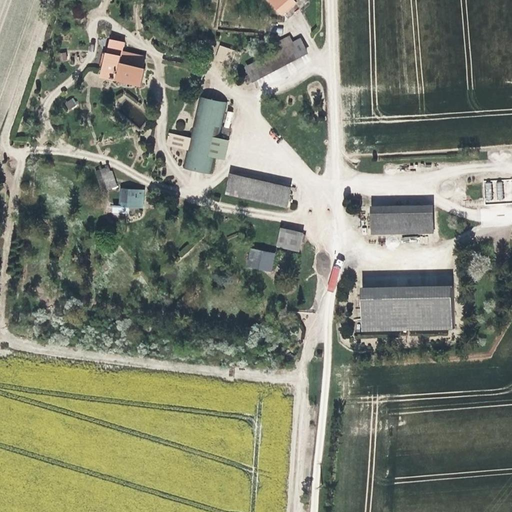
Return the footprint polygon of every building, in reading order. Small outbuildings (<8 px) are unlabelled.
[(147,90),(154,64),(134,61),(136,44),(120,41),(110,80),(147,90)] [(264,79),(316,52),(310,41),(259,68),(264,79)] [(249,68),(254,53),(234,45),(228,60),(249,68)] [(68,110),(77,106),(74,99),(65,103),(68,110)] [(141,125),(148,116),(127,101),(126,103),(126,104),(121,111),(141,125)] [(196,143),(193,157),(188,176),(218,183),(236,109),(206,104),(196,143)] [(174,151),(193,157),(196,143),(178,138),(174,151)] [(95,170),(101,191),(117,187),(111,166),(95,170)] [(300,212),(306,189),(270,180),(242,169),(234,190),(300,212)] [(485,202),(511,201),(511,179),(484,180),(485,202)] [(156,205),(154,191),(129,192),(130,207),(156,205)] [(452,239),(450,218),(387,222),(389,245),(452,239)] [(309,256),(313,241),(294,235),(289,249),(309,256)] [(245,266),(271,272),(275,254),(250,248),(245,266)] [(360,273),(361,331),(452,330),(452,286),(417,286),(417,280),(409,280),(409,271),(401,272),(401,283),(385,283),(385,273),(360,273)]
